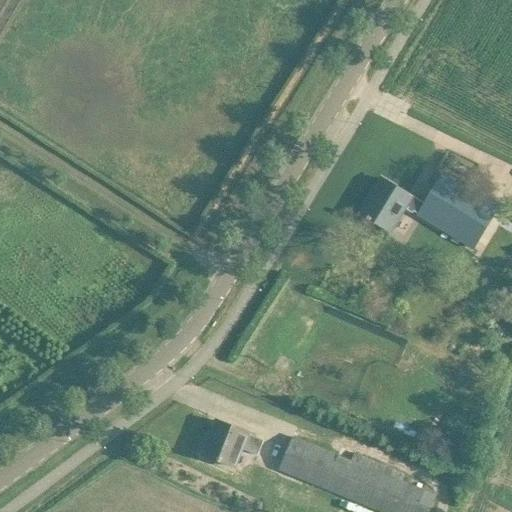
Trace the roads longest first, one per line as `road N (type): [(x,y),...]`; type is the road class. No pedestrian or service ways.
road 1 (tertiary): [(0,474),(178,345),(231,288),(401,0)]
road 2 (track): [(0,110),(255,282)]
